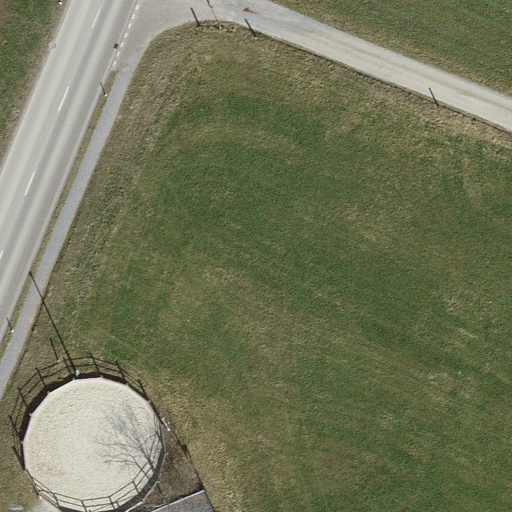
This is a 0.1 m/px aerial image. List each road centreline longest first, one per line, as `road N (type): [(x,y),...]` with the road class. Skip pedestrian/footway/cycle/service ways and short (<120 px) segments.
road 1 (track): [(511,118),(214,0)]
road 2 (tertiary): [(0,264),(107,0)]
